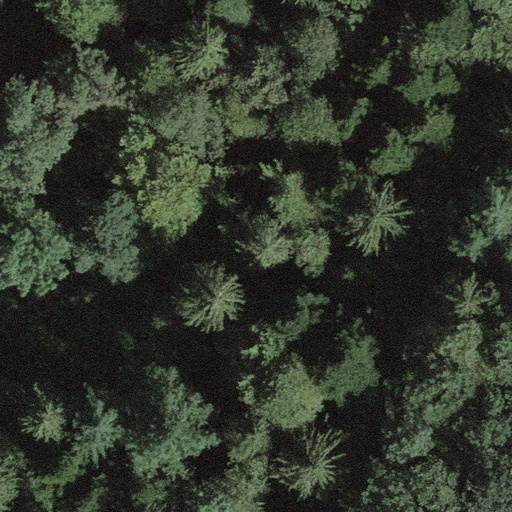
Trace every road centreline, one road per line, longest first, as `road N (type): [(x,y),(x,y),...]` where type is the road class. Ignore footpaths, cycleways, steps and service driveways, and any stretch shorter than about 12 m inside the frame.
road 1 (track): [(416,0),(318,80),(109,284),(0,314)]
road 2 (track): [(330,511),(427,166),(464,113),(511,83)]
